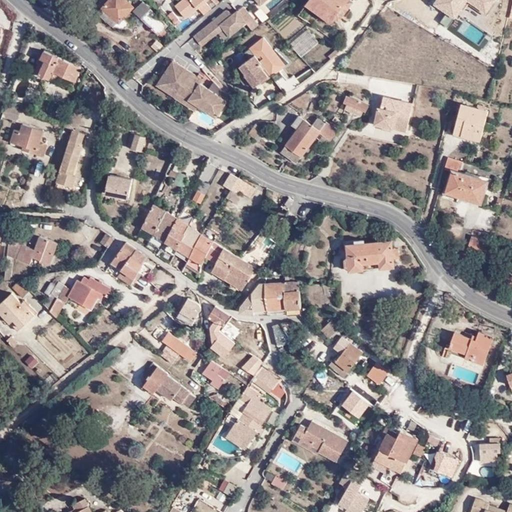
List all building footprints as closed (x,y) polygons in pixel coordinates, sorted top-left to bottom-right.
[(135,5),(128,0),(110,0),(104,7),(105,8),(101,13),(115,25),(127,27),(132,21),(126,16),(135,5)] [(143,17),(152,7),(143,0),(141,0),(133,9),(143,17)] [(198,7),(204,15),(212,8),(206,1),(206,0),(182,0),(175,6),(178,8),(184,16),(186,18),(198,7)] [(309,0),(307,3),(323,14),(329,7),(337,13),(341,16),(347,8),(344,5),(346,0),(309,0)] [(353,0),(346,0),(344,5),(347,8),(353,0)] [(454,16),(465,0),(435,0),(434,2),(446,10),(454,16)] [(170,22),(152,7),(143,17),(160,32),(161,31),(163,33),(167,29),(165,27),(170,22)] [(329,7),(323,14),(331,21),(337,13),(329,7)] [(180,19),(184,16),(178,8),(174,12),(180,19)] [(231,34),(247,21),(238,10),(233,14),(230,10),(227,9),(195,36),(203,44),(223,28),(221,25),(223,24),(225,27),(231,34)] [(435,26),(443,32),(454,16),(446,10),(435,26)] [(181,20),(180,19),(174,12),(173,11),(169,14),(177,24),(181,20)] [(253,17),(247,21),(253,29),(259,24),(253,17)] [(464,33),(470,23),(465,20),(459,31),(464,33)] [(470,26),(465,34),(479,44),(485,35),(470,26)] [(301,57),(319,42),(307,28),(290,43),(301,57)] [(327,55),(330,58),(338,51),(336,48),(327,55)] [(82,66),(48,52),(45,60),(39,73),(51,78),(54,70),(76,80),(82,66)] [(265,64),(258,54),(244,64),(250,73),(249,74),(258,86),(271,77),(263,65),(265,64)] [(174,88),(171,92),(177,96),(179,92),(190,99),(187,103),(195,109),(198,105),(216,117),(227,101),(201,83),(199,86),(189,79),(193,72),(175,59),(161,79),(174,88)] [(73,87),(76,80),(54,70),(51,78),(73,87)] [(204,79),(193,72),(189,79),(199,86),(201,83),(204,79)] [(158,83),(171,92),(174,88),(161,79),(158,83)] [(179,92),(177,96),(187,103),(190,99),(179,92)] [(345,101),(357,106),(365,109),(367,110),(370,103),(351,95),(350,96),(347,94),(345,101)] [(376,123),(383,125),(393,127),(407,131),(413,104),(384,96),(381,108),(380,107),(376,123)] [(487,112),(461,105),(454,134),(479,141),(487,112)] [(26,110),(11,106),(8,117),(21,121),(23,121),(26,110)] [(365,109),(357,106),(355,111),(363,114),(365,109)] [(299,128),(306,119),(300,114),(293,123),(299,128)] [(265,117),(262,119),(267,124),(277,125),(278,118),(265,117)] [(267,124),(262,119),(259,121),(265,124),(269,127),(267,124)] [(325,122),(317,120),(314,124),(306,119),(299,128),(283,151),(297,162),(320,132),(331,140),(337,131),(329,126),(330,124),(327,123),(325,122)] [(265,124),(259,121),(256,125),(267,132),(269,127),(265,124)] [(47,142),(50,130),(29,124),(28,131),(22,129),(19,142),(30,146),(30,149),(51,155),(54,145),(47,142)] [(252,131),(263,138),(267,132),(256,125),(252,131)] [(83,174),(80,174),(77,173),(79,165),(82,166),(88,144),(87,143),(89,133),(78,130),(64,182),(80,185),(83,174)] [(147,135),(132,132),(129,144),(131,145),(130,147),(142,150),(147,135)] [(449,158),(446,168),(453,170),(450,178),(447,178),(446,183),(449,184),(446,192),(481,202),(487,181),(460,172),(463,163),(449,158)] [(212,180),(219,167),(209,162),(202,175),(212,180)] [(178,171),(173,181),(181,185),(185,174),(178,171)] [(108,193),(130,197),(134,176),(132,176),(131,177),(112,174),(108,193)] [(232,189),(239,178),(231,174),(225,186),(232,189)] [(180,187),(181,185),(173,181),(167,178),(165,182),(169,184),(170,183),(177,186),(176,188),(179,189),(180,187)] [(253,197),(258,187),(239,178),(232,189),(240,194),(242,191),(253,197)] [(201,204),(206,193),(200,190),(195,198),(201,201),(199,203),(201,204)] [(129,203),(130,197),(108,193),(107,199),(129,203)] [(163,219),(168,210),(152,201),(146,213),(146,214),(144,220),(145,220),(143,224),(145,224),(144,225),(154,232),(156,233),(163,219)] [(171,231),(178,216),(168,210),(163,219),(168,223),(168,229),(171,231)] [(179,247),(191,224),(178,216),(171,231),(167,240),(179,247)] [(167,240),(171,231),(168,229),(168,223),(163,219),(156,233),(165,239),(167,240)] [(88,222),(80,230),(89,238),(96,231),(88,222)] [(192,255),(204,232),(191,224),(179,247),(192,255)] [(154,232),(144,225),(139,233),(150,239),(154,232)] [(208,256),(215,239),(204,232),(192,255),(188,262),(203,271),(205,261),(208,256)] [(115,238),(109,233),(103,242),(110,246),(115,238)] [(161,245),(165,239),(156,233),(152,240),(161,245)] [(469,247),(487,252),(491,239),(473,234),(469,247)] [(36,249),(24,245),(19,259),(32,264),(35,258),(42,261),(41,262),(52,265),(60,244),(41,236),(36,249)] [(257,266),(215,239),(208,256),(219,263),(215,269),(244,288),(257,266)] [(351,269),(365,268),(365,263),(382,262),(380,241),(366,242),(366,239),(345,240),(345,244),(348,244),(351,269)] [(24,245),(13,240),(12,247),(10,256),(19,259),(24,245)] [(176,254),(179,247),(167,240),(163,246),(176,254)] [(395,266),(394,258),(393,248),(393,240),(380,241),(382,262),(382,267),(395,266)] [(139,248),(129,242),(117,258),(115,256),(114,258),(115,260),(114,261),(124,268),(139,248)] [(139,248),(124,268),(125,268),(138,277),(140,273),(148,277),(155,266),(147,261),(150,256),(147,253),(139,248)] [(6,280),(5,281),(8,281),(12,279),(15,263),(9,262),(6,280)] [(125,268),(120,275),(133,283),(138,277),(125,268)] [(71,294),(93,306),(99,295),(108,299),(113,288),(94,276),(91,278),(86,275),(84,280),(79,278),(73,289),(71,294)] [(149,295),(155,286),(142,277),(136,287),(149,295)] [(24,298),(32,291),(21,279),(14,287),(24,298)] [(302,306),(303,306),(301,280),(286,281),(288,307),(289,307),(289,311),(289,313),(302,312),(302,306)] [(53,292),(60,297),(67,286),(59,281),(56,287),(53,292)] [(286,281),(266,282),(269,308),(288,307),(286,281)] [(266,282),(261,282),(244,304),(243,304),(241,310),(256,312),(256,309),(269,308),(266,282)] [(45,292),(50,295),(53,292),(56,287),(50,284),(45,292)] [(67,286),(60,297),(67,301),(71,294),(73,289),(67,286)] [(50,295),(45,303),(52,310),(60,297),(53,292),(50,295)] [(15,320),(22,328),(35,316),(22,302),(21,303),(13,294),(0,304),(0,311),(10,323),(15,320)] [(60,297),(52,310),(58,316),(67,301),(60,297)] [(199,302),(190,298),(179,316),(193,324),(201,310),(201,305),(199,302)] [(231,313),(217,304),(211,314),(213,316),(217,339),(230,350),(237,341),(223,330),(221,328),(231,313)] [(328,333),(337,323),(331,317),(321,328),(328,333)] [(18,331),(22,328),(15,320),(10,323),(18,331)] [(283,320),(275,320),(279,335),(281,341),(296,337),(298,337),(295,334),(283,320)] [(286,320),(283,320),(295,334),(300,329),(292,320),(286,320)] [(337,329),(340,326),(337,323),(328,333),(331,336),(337,329)] [(344,334),(337,329),(331,336),(328,338),(332,341),(335,344),(344,334)] [(492,335),(478,330),(475,339),(454,332),(447,351),(482,363),(492,335)] [(169,343),(163,353),(174,361),(181,352),(193,360),(199,351),(170,331),(164,339),(169,343)] [(365,350),(344,334),(335,344),(343,350),(333,364),(346,374),(365,350)] [(12,338),(8,342),(14,349),(19,344),(12,338)] [(20,354),(26,361),(32,356),(26,348),(20,354)] [(261,364),(262,361),(251,355),(244,366),(255,373),(261,364)] [(225,366),(212,357),(209,359),(212,361),(204,373),(215,380),(225,366)] [(146,383),(152,388),(166,370),(155,361),(145,374),(150,378),(146,383)] [(268,369),(261,364),(255,373),(253,376),(260,381),(268,369)] [(381,382),(390,370),(383,365),(374,377),(381,382)] [(225,366),(215,380),(213,382),(221,388),(233,372),(225,366)] [(260,381),(272,387),(279,376),(268,369),(260,381)] [(166,370),(152,388),(156,391),(159,387),(175,399),(177,396),(190,405),(197,395),(170,375),(170,373),(166,370)] [(260,395),(248,384),(240,398),(246,403),(243,408),(243,413),(239,420),(228,433),(236,439),(239,436),(249,442),(257,432),(255,431),(261,422),(270,408),(258,399),(260,395)] [(246,403),(240,398),(235,405),(230,414),(239,420),(243,413),(243,408),(246,403)] [(348,435),(339,430),(338,433),(329,428),(331,425),(311,414),(307,422),(301,419),(293,434),(299,437),(303,432),(319,441),(317,444),(336,454),(348,435)] [(265,426),(261,422),(255,431),(257,432),(260,433),(265,426)] [(338,433),(339,430),(331,425),(329,428),(338,433)] [(381,450),(408,464),(420,439),(403,431),(401,435),(387,428),(382,439),(385,442),(381,450)] [(316,447),(317,444),(319,441),(303,432),(299,437),(316,447)] [(236,439),(228,433),(226,436),(244,448),(249,442),(239,436),(236,439)] [(502,454),(501,438),(489,438),(490,443),(481,444),(482,464),(498,463),(498,454),(502,454)] [(403,474),(408,464),(381,450),(375,461),(403,474)] [(440,452),(439,453),(458,466),(459,462),(440,452)] [(458,466),(439,453),(432,468),(452,478),(458,466)] [(229,480),(242,486),(249,471),(236,465),(229,480)] [(364,511),(370,495),(358,491),(362,480),(342,473),(337,487),(340,488),(331,511),(364,511)] [(106,511),(105,510),(101,511),(92,511),(85,498),(73,505),(74,508),(76,511),(75,511),(106,511)] [(511,511),(511,504),(510,511),(509,511),(497,511),(496,511),(498,508),(490,505),(491,502),(478,498),(473,511),(511,511)]
